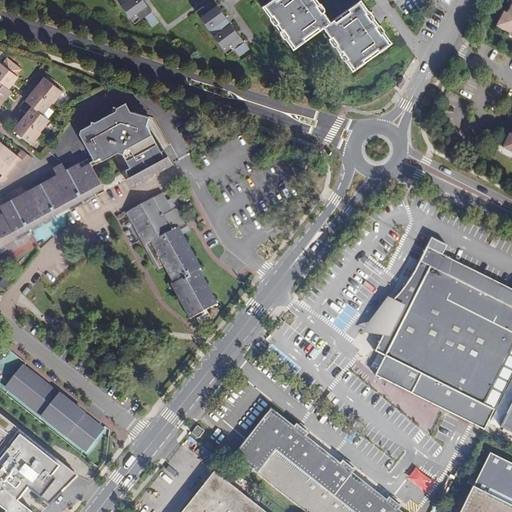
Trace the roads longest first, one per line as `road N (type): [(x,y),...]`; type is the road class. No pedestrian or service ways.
road 1 (residential): [(360,131),(0,12)]
road 2 (residential): [(0,26),(352,144)]
road 3 (residential): [(186,167),(155,110),(120,96),(74,121),(50,154),(0,192)]
road 4 (residential): [(0,311),(61,234),(186,167)]
road 5 (residential): [(277,282),(153,439)]
road 6 (residential): [(0,324),(153,439)]
road 7 (residential): [(186,167),(228,245),(277,282)]
road 8 (residential): [(463,0),(390,129)]
